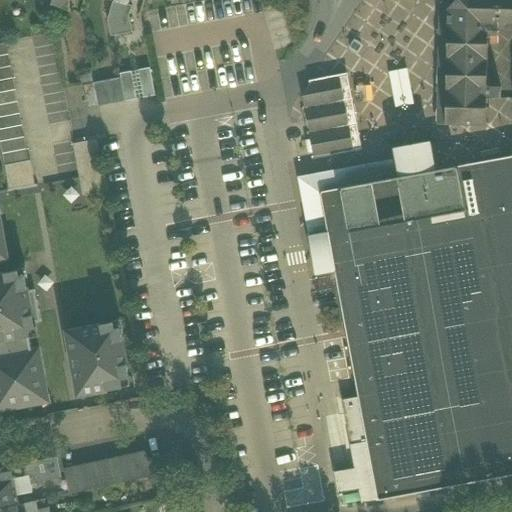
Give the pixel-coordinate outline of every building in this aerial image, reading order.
[(53,0),(51,6),(65,10),(67,0),(53,0)] [(488,29),(490,29),(490,0),(457,0),(448,9),(446,125),(486,126),(487,100),(501,100),(501,88),(487,87),(488,37),(488,29)] [(511,0),(490,0),(490,29),(499,30),(511,29),(511,0)] [(132,7),(127,5),(127,6),(114,2),(113,2),(108,21),(111,37),(132,32),(129,16),(132,7)] [(392,23),(371,27),(379,63),(400,58),(392,23)] [(364,46),(354,40),(348,49),(358,55),(364,46)] [(0,139),(5,166),(28,161),(6,43),(0,44),(0,139)] [(402,66),(381,71),(385,89),(390,107),(410,103),(402,66)] [(138,71),(143,99),(155,96),(150,69),(138,71)] [(132,72),(137,100),(143,99),(138,71),(132,72)] [(120,74),(121,79),(125,102),(137,100),(132,72),(120,74)] [(302,98),(314,160),(353,152),(339,77),(313,82),(302,98)] [(114,104),(125,102),(121,79),(109,81),(114,104)] [(94,84),(98,107),(110,105),(105,81),(94,84)] [(109,81),(105,81),(110,105),(114,104),(109,81)] [(87,109),(98,107),(94,84),(82,86),(87,109)] [(97,140),(75,144),(85,196),(106,192),(97,140)] [(399,178),(397,179),(378,182),(340,189),(322,193),(321,195),(323,205),(325,219),(327,231),(328,233),(311,236),(309,237),(313,256),(316,276),(331,273),(335,273),(348,339),(359,398),(355,398),(343,401),(351,446),(367,443),(377,497),(378,499),(380,501),(511,476),(511,157),(436,171),(431,142),(412,145),(394,149),(399,178)] [(299,177),(297,178),(308,234),(311,234),(327,231),(325,219),(323,205),(321,195),(322,193),(340,189),(378,182),(397,179),(394,163),(393,160),(299,177)] [(28,161),(5,166),(10,190),(33,186),(28,161)] [(5,409),(42,403),(41,397),(47,395),(39,350),(32,351),(28,330),(34,329),(33,323),(40,322),(34,290),(27,292),(25,278),(19,279),(17,273),(0,276),(0,260),(7,259),(0,221),(0,401),(3,401),(5,409)] [(120,379),(129,378),(120,330),(114,331),(113,325),(67,333),(79,396),(122,388),(120,379)] [(120,379),(122,388),(130,386),(129,378),(120,379)] [(65,472),(69,495),(175,473),(172,457),(148,462),(147,454),(65,472)] [(30,476),(31,482),(60,476),(57,459),(12,467),(14,479),(30,476)] [(0,509),(19,506),(14,479),(12,467),(0,469),(0,509)] [(35,502),(19,506),(19,511),(48,511),(48,509),(37,511),(35,502)]
